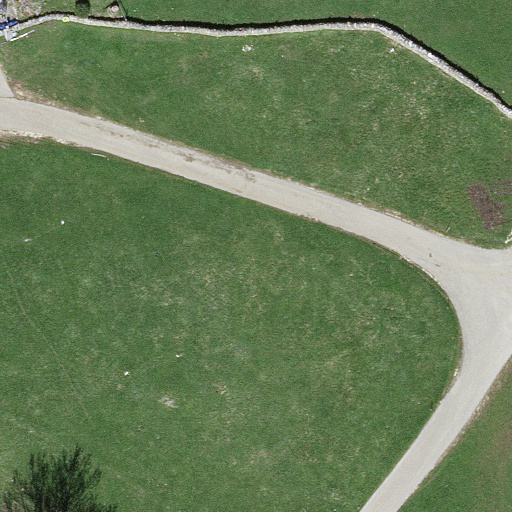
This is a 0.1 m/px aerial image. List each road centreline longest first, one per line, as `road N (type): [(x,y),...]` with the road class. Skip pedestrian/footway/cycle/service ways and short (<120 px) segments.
road 1 (residential): [(511,296),(339,215),(92,133),(0,113)]
road 2 (residential): [(374,511),(464,397),(511,308)]
